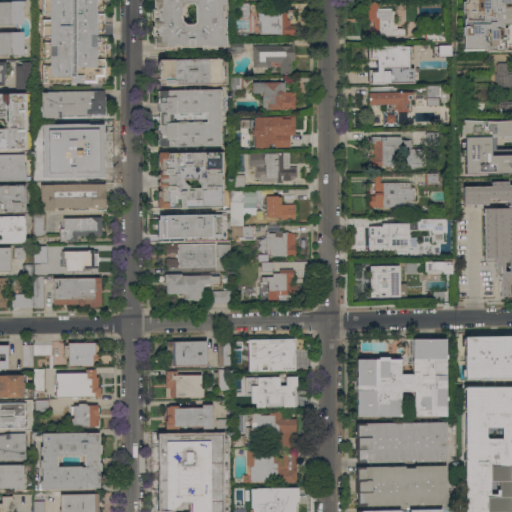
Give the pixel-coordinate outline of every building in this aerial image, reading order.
[(0,1),(10,1),(10,0),(25,0),(26,7),(23,7),(23,24),(0,24),(0,31),(22,31),(23,48),(25,48),(25,55),(10,55),(10,54),(0,54),(0,1)] [(41,0),(103,0),(103,82),(74,82),(74,85),(69,85),(69,82),(41,82),(41,0)] [(164,47),(153,47),(153,35),(151,35),(151,26),(153,26),(153,20),(151,20),(151,8),(153,8),(153,0),(224,0),(224,46),(215,46),(215,49),(200,50),(200,46),(179,46),(179,50),(164,50),(164,47)] [(463,49),(462,36),(461,36),(461,27),(462,27),(462,18),(464,18),(464,12),(461,12),(461,1),(464,1),(464,0),(511,0),(511,50),(482,51),(482,49),(463,49)] [(372,21),(369,22),(368,18),(367,18),(367,2),(370,2),(370,1),(373,1),(373,2),(377,2),(377,7),(390,7),(390,9),(393,9),(393,21),(395,21),(396,28),(403,28),(404,35),(373,35),(372,21)] [(249,16),(247,16),(247,34),(234,34),(233,3),(249,2),(249,16)] [(259,34),(259,30),(258,30),(258,22),(257,22),(257,21),(255,21),(256,15),(256,3),(276,2),(276,11),(286,11),(286,19),(288,19),(289,20),(289,25),(294,25),(294,36),(280,36),(280,34),(259,34)] [(424,29),(444,28),(444,40),(424,41),(424,29)] [(291,45),(291,39),(293,39),(293,55),(294,55),(294,60),(291,60),(291,73),(279,73),(279,61),(269,62),(270,67),(252,67),(252,45),(291,45)] [(241,52),(230,53),(230,40),(240,40),(241,52)] [(409,52),(409,46),(404,47),(403,43),(426,42),(427,51),(409,52)] [(406,49),(406,67),(396,67),(396,73),(377,73),(377,86),(367,86),(367,67),(366,67),(366,64),(367,64),(367,58),(363,58),(363,52),(367,51),(367,50),(406,49)] [(214,58),(214,57),(217,57),(217,58),(219,58),(220,59),(222,59),(222,78),(220,78),(220,82),(158,84),(158,79),(157,78),(158,77),(157,72),(158,72),(158,70),(156,68),(156,67),(156,66),(156,65),(156,61),(158,61),(158,59),(214,58)] [(29,88),(15,89),(14,65),(20,65),(20,62),(29,61),(29,88)] [(495,62),(507,62),(507,73),(511,73),(511,99),(511,100),(511,85),(495,86),(495,62)] [(425,85),(425,66),(437,66),(437,64),(452,64),(452,85),(437,85),(425,85)] [(283,81),(284,91),(294,91),(294,109),(280,109),(266,109),(266,107),(261,107),(261,93),(251,93),(251,82),(283,81)] [(437,87),(439,87),(439,96),(437,96),(438,106),(426,106),(425,85),(437,85),(437,87)] [(158,137),(156,137),(156,135),(157,135),(157,133),(158,133),(158,90),(220,89),(220,90),(221,90),(221,95),(220,95),(220,101),(221,101),(222,110),(220,110),(220,124),(222,124),(222,133),(220,133),(220,139),(222,139),(222,144),(220,144),(220,145),(158,146),(158,137)] [(413,91),(413,89),(423,89),(423,98),(412,98),(412,100),(410,100),(410,108),(407,108),(407,111),(406,111),(406,124),(397,124),(397,125),(382,126),(382,111),(386,111),(386,104),(368,104),(367,92),(413,91)] [(103,90),(104,107),(105,107),(105,110),(107,110),(107,116),(41,117),(40,91),(103,90)] [(0,93),(25,93),(26,148),(0,148),(0,93)] [(294,114),(294,132),(292,132),(292,144),(287,144),(288,145),(260,146),(260,138),(247,139),(247,137),(242,137),(242,150),(230,150),(230,131),(236,131),(236,136),(241,136),(241,127),(247,127),(247,115),(294,114)] [(84,121),(84,120),(96,119),(96,131),(93,131),(93,134),(90,134),(90,140),(82,140),(82,146),(73,146),(73,140),(69,140),(69,137),(63,137),(63,128),(72,128),(72,122),(84,121)] [(493,120),(511,119),(511,171),(464,173),(464,156),(460,156),(460,149),(464,149),(463,137),(460,137),(461,119),(493,120)] [(437,132),(437,145),(425,145),(425,132),(437,132)] [(52,133),(52,139),(51,139),(51,151),(34,151),(34,140),(38,140),(37,133),(52,133)] [(399,136),(399,139),(410,139),(410,148),(422,148),(422,163),(422,165),(410,168),(410,164),(406,164),(406,150),(399,150),(399,149),(392,149),(392,167),(390,167),(390,166),(374,166),(374,167),(372,167),(372,166),(367,166),(367,156),(373,156),(373,143),(370,143),(370,136),(399,136)] [(157,191),(160,191),(160,188),(158,188),(158,186),(157,186),(157,174),(158,174),(158,172),(160,172),(159,169),(157,169),(157,160),(158,160),(158,152),(222,151),(222,207),(157,207),(157,191)] [(283,152),(283,164),(286,167),(293,167),(293,180),(282,180),(282,182),(275,182),(275,177),(255,177),(255,165),(249,165),(249,153),(283,152)] [(0,153),(23,153),(24,164),(25,164),(25,180),(0,180),(0,153)] [(58,153),(58,179),(40,180),(39,153),(58,153)] [(80,159),(80,156),(97,155),(97,179),(91,179),(91,180),(89,180),(89,179),(83,179),(83,176),(68,177),(68,160),(80,159)] [(437,184),(424,184),(423,173),(437,172),(437,184)] [(243,174),(243,187),(230,187),(230,174),(243,174)] [(380,176),(380,182),(409,182),(409,187),(413,187),(413,200),(410,200),(410,201),(408,201),(408,200),(406,200),(406,206),(376,207),(376,208),(373,208),(373,207),(370,207),(370,195),(374,195),(373,176),(380,176)] [(511,284),(508,284),(508,297),(499,297),(499,273),(493,273),(493,262),(483,262),(482,204),(462,204),(462,186),(489,185),(489,181),(508,180),(508,184),(511,184),(511,284)] [(104,183),(104,207),(53,208),(53,210),(40,211),(39,184),(104,183)] [(0,184),(24,184),(25,211),(0,211),(0,184)] [(273,188),(273,195),(277,195),(277,197),(280,197),(280,204),(294,204),(294,219),(289,219),(289,220),(285,220),(285,219),(280,219),(280,217),(265,217),(264,195),(261,195),(261,188),(273,188)] [(242,225),(229,225),(229,189),(255,189),(255,202),(254,202),(255,214),(242,215),(242,225)] [(44,234),(33,234),(33,213),(44,213),(44,234)] [(209,214),(209,213),(219,213),(220,235),(217,235),(211,236),(164,237),(157,237),(157,219),(158,219),(158,215),(164,215),(209,214)] [(0,215),(24,215),(24,242),(0,242),(0,215)] [(100,216),(101,234),(76,235),(76,240),(59,241),(58,228),(63,228),(62,218),(100,216)] [(383,216),(383,223),(400,222),(400,225),(408,225),(408,235),(411,234),(412,247),(385,248),(385,245),(373,245),(373,237),(368,237),(367,225),(368,225),(368,217),(383,216)] [(446,217),(446,235),(423,235),(423,227),(416,227),(415,217),(446,217)] [(252,237),(241,237),(241,239),(233,240),(233,237),(230,237),(230,226),(252,225),(252,237)] [(286,255),(286,256),(269,256),(269,249),(256,250),(256,239),(263,238),(263,237),(265,237),(264,233),(274,232),(274,231),(281,231),(281,232),(284,232),(284,231),(287,231),(287,232),(291,232),(291,233),(294,233),(294,255),(286,255)] [(214,243),(214,262),(216,262),(216,267),(165,267),(165,259),(177,258),(176,252),(165,253),(165,244),(214,243)] [(46,244),(47,257),(34,257),(33,244),(46,244)] [(229,244),(229,257),(217,257),(217,244),(229,244)] [(24,246),(24,258),(13,258),(13,247),(24,246)] [(0,247),(9,247),(10,270),(0,270),(0,247)] [(86,250),(86,249),(89,249),(89,250),(96,250),(96,253),(98,252),(98,265),(96,265),(97,268),(84,268),(84,271),(65,271),(64,269),(63,270),(63,261),(61,261),(60,251),(62,251),(62,250),(86,250)] [(451,261),(451,273),(442,273),(442,271),(424,271),(424,261),(451,261)] [(272,262),(272,271),(272,273),(278,273),(278,269),(292,268),(292,277),(290,277),(290,284),(295,284),(295,296),(287,296),(287,299),(267,299),(267,290),(268,290),(267,281),(266,281),(266,278),(260,278),(260,262),(264,262),(272,262)] [(32,264),(32,275),(22,275),(22,264),(32,264)] [(393,265),(393,285),(400,285),(400,297),(379,297),(379,292),(368,292),(368,265),(393,265)] [(181,273),(181,275),(210,274),(210,276),(218,276),(218,283),(210,283),(210,285),(203,285),(204,287),(201,287),(202,300),(193,300),(193,299),(186,300),(186,299),(183,299),(183,293),(165,293),(165,282),(164,282),(164,281),(158,281),(158,275),(164,275),(164,274),(181,273)] [(33,293),(33,275),(48,275),(48,278),(43,278),(43,308),(33,308),(33,293)] [(100,277),(100,306),(88,306),(88,304),(83,304),(82,305),(78,305),(77,304),(53,304),(52,278),(100,277)] [(229,290),(230,303),(207,303),(206,291),(229,290)] [(33,308),(32,308),(32,307),(10,307),(10,294),(33,293),(33,308)] [(511,335),(511,378),(464,379),(464,376),(461,376),(461,368),(464,368),(464,346),(461,346),(461,338),(463,338),(464,336),(511,335)] [(247,371),(246,342),(245,342),(244,340),(249,340),(249,339),(294,338),(295,347),(293,347),(294,370),(247,371)] [(445,416),(412,416),(412,392),(400,392),(400,416),(355,416),(355,389),(359,389),(359,385),(355,385),(355,359),(376,359),(376,357),(387,357),(387,359),(399,359),(399,374),(411,374),(411,338),(445,338),(445,416)] [(215,366),(215,340),(228,339),(229,366),(215,366)] [(205,340),(206,365),(167,366),(166,352),(165,352),(165,341),(205,340)] [(33,342),(51,341),(51,355),(52,355),(52,368),(48,368),(48,358),(36,359),(36,367),(33,367),(33,344),(33,342)] [(67,351),(62,351),(62,344),(67,344),(67,343),(97,343),(97,362),(92,362),(92,366),(81,366),(81,365),(67,365),(67,351)] [(33,344),(33,367),(22,367),(21,344),(33,344)] [(32,368),(43,368),(43,391),(33,391),(32,368)] [(230,368),(230,390),(217,390),(216,369),(230,368)] [(54,372),(65,372),(65,371),(85,371),(85,369),(95,369),(95,377),(96,377),(96,387),(97,387),(99,390),(99,395),(97,398),(66,398),(66,397),(54,398),(54,372)] [(200,388),(202,388),(202,397),(169,397),(169,387),(165,387),(165,385),(164,385),(164,374),(165,374),(165,371),(167,371),(167,369),(176,369),(176,374),(200,374),(200,388)] [(0,398),(0,374),(25,374),(25,383),(23,383),(23,388),(25,388),(25,398),(0,398)] [(295,407),(254,408),(254,403),(250,403),(249,395),(244,395),(244,377),(271,377),(271,375),(275,375),(275,377),(278,377),(278,385),(284,385),(284,376),(295,376),(295,385),(295,407)] [(463,511),(463,386),(511,386),(511,466),(509,466),(509,479),(510,479),(510,497),(509,497),(509,510),(511,510),(511,511),(463,511)] [(47,399),(48,413),(34,413),(34,399),(47,399)] [(0,402),(26,402),(26,412),(23,412),(23,418),(26,418),(26,429),(0,429),(0,402)] [(97,418),(99,418),(99,427),(94,427),(94,426),(71,427),(70,406),(73,406),(73,405),(77,405),(77,403),(86,403),(86,404),(97,404),(97,407),(98,407),(98,411),(97,411),(97,418)] [(164,429),(164,420),(165,420),(165,407),(167,407),(167,405),(177,405),(177,408),(200,407),(200,404),(211,404),(212,429),(201,429),(201,426),(177,426),(177,428),(164,429)] [(259,412),(259,414),(268,414),(268,413),(275,413),(275,410),(283,410),(283,418),(295,418),(295,431),(289,431),(289,447),(276,447),(276,441),(272,441),(272,437),(259,437),(259,441),(255,441),(255,438),(253,438),(253,440),(251,440),(250,438),(249,438),(249,435),(250,435),(250,430),(248,430),(248,427),(250,427),(249,412),(259,412)] [(226,418),(226,430),(215,430),(215,419),(226,418)] [(446,461),(364,462),(364,460),(357,460),(356,425),(363,425),(363,423),(445,422),(446,461)] [(40,480),(41,480),(41,468),(39,468),(39,459),(41,459),(41,455),(39,455),(39,446),(41,446),(41,433),(99,432),(99,444),(100,444),(100,453),(99,453),(99,462),(100,462),(101,471),(99,471),(99,488),(40,489),(40,480)] [(164,460),(163,433),(168,432),(168,434),(199,433),(199,432),(205,432),(205,433),(212,433),(212,432),(217,432),(217,433),(221,433),(221,440),(224,440),(224,459),(198,459),(198,453),(193,453),(193,456),(182,456),(182,454),(180,454),(180,456),(179,456),(179,460),(164,460)] [(0,460),(0,433),(25,433),(25,459),(17,459),(17,460),(0,460)] [(244,433),(244,448),(231,448),(231,434),(244,433)] [(261,449),(261,453),(262,453),(262,455),(267,455),(267,453),(276,453),(276,458),(281,457),(281,450),(294,450),(295,482),(276,483),(276,478),(269,478),(269,482),(242,483),(242,475),(246,474),(246,450),(261,449)] [(224,463),(224,488),(199,489),(199,483),(191,483),(191,486),(185,486),(185,484),(180,484),(180,489),(178,489),(178,492),(166,492),(165,464),(224,463)] [(0,464),(23,464),(23,473),(27,473),(27,481),(23,481),(23,489),(12,489),(12,488),(0,488),(0,464)] [(357,506),(356,468),(364,468),(364,466),(404,466),(404,468),(413,468),(413,466),(445,465),(446,505),(357,506)] [(258,511),(258,490),(284,490),(284,485),(291,484),(291,490),(289,490),(289,502),(295,502),(295,511),(258,511)] [(235,497),(235,486),(246,486),(246,497),(235,497)] [(59,511),(59,493),(97,493),(97,511),(59,511)] [(188,499),(187,494),(210,494),(210,497),(212,497),(212,501),(210,501),(210,503),(201,503),(201,511),(164,511),(164,500),(188,499)] [(0,503),(1,503),(0,496),(11,495),(11,511),(1,511),(1,509),(0,509),(0,503)] [(33,511),(33,500),(34,500),(34,495),(40,495),(40,501),(44,501),(44,511),(33,511)] [(229,501),(229,511),(218,511),(218,501),(229,501)]
